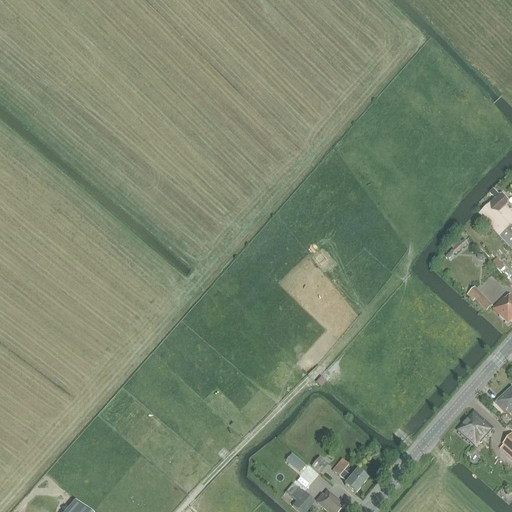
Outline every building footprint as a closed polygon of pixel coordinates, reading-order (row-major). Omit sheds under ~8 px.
[(490,205),(479,215),(511,250),(511,213),(506,207),(506,206),(507,205),(508,201),(503,195),(499,195),(489,204),(490,205)] [(452,251),(455,255),(467,244),(464,241),(461,243),(459,240),(451,247),(453,250),(452,251)] [(505,268),(497,259),(492,263),(501,272),(505,268)] [(487,312),(492,306),(474,288),(467,295),(473,302),(475,300),(487,312)] [(508,326),(511,322),(511,296),(510,295),(505,299),(493,310),(508,326)] [(314,382),(319,387),(326,381),(321,376),(314,382)] [(511,388),(495,404),(511,421),(511,388)] [(483,441),(493,429),(474,412),(464,423),(456,432),(474,447),(479,442),(480,444),(483,441)] [(511,434),(502,445),(503,446),(500,450),(511,461),(511,434)] [(320,474),(328,465),(320,457),(311,467),(320,474)] [(346,483),(344,485),(355,495),(367,480),(356,471),(351,478),(344,472),(349,466),(342,460),(332,471),(339,477),(346,483)] [(321,478),(316,481),(321,490),(326,486),(321,478)] [(291,498),(299,489),(293,484),(285,493),(291,498)] [(299,489),(291,498),(295,502),(292,506),(298,511),(307,511),(316,503),(304,493),(303,493),(299,489)] [(327,492),(317,504),(326,511),(340,511),(345,507),(327,492)] [(65,511),(87,511),(75,501),(65,511)]
